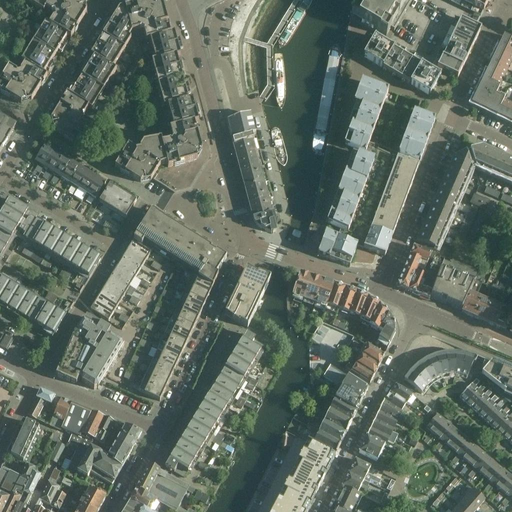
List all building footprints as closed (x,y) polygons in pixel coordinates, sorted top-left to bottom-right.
[(23,0),(23,1),(43,13),(45,9),(50,0),(23,0)] [(50,0),(45,9),(51,13),(54,13),(55,15),(85,8),(84,3),(82,2),(78,0),(50,0)] [(151,1),(141,4),(140,3),(131,6),(131,7),(125,8),(132,33),(140,31),(142,32),(158,3),(153,0),(151,1)] [(360,0),(356,8),(351,16),(359,22),(377,32),(386,37),(390,30),(394,32),(412,0),(360,0)] [(476,0),(473,8),(483,13),(488,3),(489,0),(476,0)] [(170,34),(163,8),(162,6),(158,3),(142,32),(143,33),(146,41),(149,41),(170,34)] [(55,18),(52,19),(49,25),(67,37),(70,39),(74,33),(75,34),(77,29),(76,29),(86,13),(85,8),(55,15),(55,18)] [(99,31),(102,33),(103,30),(105,31),(103,35),(125,49),(131,40),(128,38),(132,33),(125,8),(119,10),(111,23),(109,21),(111,18),(109,17),(99,31)] [(460,20),(455,30),(476,40),(478,36),(481,30),(476,27),(460,20)] [(45,23),(33,43),(55,56),(58,51),(61,54),(67,44),(64,42),(67,37),(49,25),(45,23)] [(455,30),(451,40),(471,50),(474,44),(476,40),(455,30)] [(180,55),(178,50),(182,49),(179,38),(175,39),(174,33),(170,34),(149,41),(155,62),(180,55)] [(96,39),(90,49),(93,51),(90,56),(112,69),(125,49),(103,35),(99,41),(96,39)] [(511,52),(511,40),(504,37),(499,46),(511,52)] [(393,49),(374,38),(368,48),(387,59),(393,49)] [(451,40),(446,50),(467,59),(468,56),(471,50),(451,40)] [(21,62),(24,64),(43,75),(46,70),(48,71),(53,63),(51,61),(55,56),(33,43),(21,62)] [(511,52),(499,46),(495,55),(511,62),(511,60),(511,52)] [(387,59),(368,48),(363,58),(382,69),(387,59)] [(382,69),(391,75),(403,55),(393,49),(387,59),(382,69)] [(462,69),(467,59),(446,50),(441,60),(462,69)] [(180,57),(180,55),(155,62),(151,63),(157,85),(182,79),(180,73),(183,72),(184,76),(186,75),(182,59),(179,59),(180,63),(178,63),(176,58),(180,57)] [(391,75),(401,80),(412,60),(403,55),(391,75)] [(495,55),(491,63),(507,71),(511,62),(495,55)] [(88,58),(79,73),(81,74),(83,71),(85,72),(82,77),(103,91),(116,71),(112,69),(90,56),(93,58),(90,64),(88,63),(90,59),(88,58)] [(410,86),(416,76),(422,66),(412,60),(401,80),(410,86)] [(441,60),(437,70),(436,70),(443,73),(457,80),(462,69),(441,60)] [(503,80),(507,71),(491,63),(487,72),(503,80)] [(43,83),(47,77),(43,75),(24,64),(20,72),(18,72),(26,104),(31,103),(40,87),(41,88),(44,84),(43,83)] [(422,66),(416,76),(435,87),(441,77),(422,66)] [(8,68),(0,81),(0,92),(5,96),(18,104),(20,105),(26,104),(18,72),(16,73),(8,68)] [(487,72),(483,81),(499,88),(503,80),(487,72)] [(429,97),(435,87),(416,76),(410,86),(429,97)] [(75,80),(69,90),(72,92),(70,96),(88,109),(91,111),(103,91),(82,77),(78,83),(75,80)] [(190,95),(188,85),(187,84),(184,85),(182,79),(157,85),(163,108),(167,107),(188,101),(187,96),(190,95)] [(472,106),(490,114),(495,117),(503,100),(495,96),(499,89),(499,88),(483,81),(472,104),(472,106)] [(384,103),(388,93),(388,92),(361,83),(357,93),(384,103)] [(380,114),(384,103),(357,93),(353,104),(356,105),(380,114)] [(73,142),(79,146),(92,124),(85,119),(84,115),(88,109),(70,96),(66,94),(63,100),(62,100),(59,104),(60,105),(51,120),(53,130),(55,132),(64,137),(63,138),(68,141),(72,143),(73,142)] [(194,124),(197,123),(198,123),(196,116),(198,116),(199,119),(202,119),(197,102),(195,102),(196,106),(194,107),(192,100),(188,101),(167,107),(173,128),(169,129),(169,131),(194,124)] [(495,117),(504,121),(511,104),(503,100),(495,117)] [(356,105),(352,115),(376,124),(380,114),(356,105)] [(435,121),(414,114),(413,113),(409,124),(431,132),(435,121)] [(372,134),(376,124),(352,115),(348,125),(351,126),(372,134)] [(250,116),(227,122),(232,141),(255,135),(250,116)] [(0,127),(11,134),(16,127),(0,117),(0,127)] [(167,169),(194,162),(196,161),(202,152),(194,124),(169,131),(171,138),(170,142),(162,144),(167,165),(167,169)] [(427,142),(431,132),(409,124),(406,134),(427,142)] [(351,126),(347,136),(369,144),(372,134),(351,126)] [(0,137),(7,142),(11,134),(0,127),(0,137)] [(423,152),(427,142),(406,134),(402,144),(423,152)] [(232,141),(236,157),(260,151),(255,135),(232,141)] [(365,155),(369,144),(347,136),(343,147),(354,150),(361,153),(365,155)] [(139,150),(136,151),(128,146),(114,168),(120,172),(119,173),(124,175),(128,178),(129,177),(140,184),(150,182),(152,179),(159,167),(167,165),(162,144),(161,140),(144,144),(143,145),(139,150)] [(326,224),(326,225),(329,226),(340,230),(337,239),(346,243),(357,247),(356,248),(363,250),(376,255),(380,257),(384,258),(388,247),(392,237),(394,231),(396,227),(397,223),(399,217),(402,211),(403,207),(405,203),(407,197),(409,190),(411,187),(412,183),(415,176),(418,166),(397,158),(398,155),(383,149),(382,152),(378,151),(379,148),(369,144),(365,155),(361,153),(360,156),(353,153),(349,164),(345,173),(341,184),(337,195),(334,204),(330,213),(326,224)] [(419,163),(423,152),(402,144),(398,155),(419,163)] [(54,152),(46,147),(45,146),(35,163),(44,168),(54,152)] [(511,160),(482,148),(469,153),(452,159),(416,243),(416,244),(415,246),(435,255),(437,252),(472,171),(476,169),(511,185),(511,160)] [(236,157),(236,158),(240,173),(264,167),(260,151),(236,157)] [(63,157),(54,152),(44,168),(53,173),(63,157)] [(71,162),(63,157),(53,173),(61,179),(71,162)] [(79,168),(71,162),(61,179),(69,184),(79,168)] [(240,173),(245,189),(268,183),(264,167),(240,173)] [(88,173),(79,168),(69,184),(78,189),(88,173)] [(97,178),(88,173),(78,189),(87,195),(97,178)] [(105,184),(105,183),(97,178),(87,195),(95,200),(105,184)] [(245,189),(249,205),(272,199),(268,183),(245,189)] [(99,203),(125,220),(136,203),(109,186),(99,203)] [(484,194),(497,200),(499,194),(486,188),(484,194)] [(500,202),(511,206),(511,199),(503,196),(500,202)] [(484,201),(484,202),(474,197),(470,204),(484,211),(488,203),(484,201)] [(249,205),(253,221),(271,216),(271,215),(276,213),(276,212),(272,199),(249,205)] [(0,258),(16,231),(22,235),(25,237),(34,222),(35,222),(39,216),(28,210),(27,212),(14,204),(14,203),(12,201),(11,202),(9,201),(9,202),(7,200),(1,210),(4,211),(0,216),(0,258)] [(477,212),(471,209),(465,222),(471,225),(477,212)] [(226,259),(151,212),(133,242),(151,253),(152,251),(185,271),(192,275),(213,288),(222,268),(221,267),(226,259)] [(253,221),(254,225),(263,231),(272,234),(273,235),(276,234),(275,230),(276,230),(276,226),(276,225),(277,220),(276,213),(271,215),(271,216),(253,221)] [(465,246),(477,251),(491,218),(479,213),(465,246)] [(23,240),(88,279),(88,280),(99,261),(35,222),(34,222),(25,237),(23,240)] [(469,228),(463,226),(458,239),(464,242),(469,228)] [(325,235),(324,239),(317,256),(328,260),(336,239),(325,235)] [(328,260),(338,264),(346,243),(337,239),(336,239),(328,260)] [(133,242),(128,250),(146,261),(151,253),(133,242)] [(338,264),(347,267),(349,268),(356,248),(357,247),(346,243),(338,264)] [(435,257),(414,248),(410,258),(427,265),(431,267),(433,263),(435,257)] [(140,270),(146,261),(128,250),(122,259),(140,270)] [(444,261),(435,257),(433,263),(431,267),(428,275),(419,297),(429,300),(430,297),(439,273),(442,266),(444,261)] [(399,289),(408,292),(418,270),(428,275),(431,267),(427,265),(410,258),(397,285),(399,289)] [(135,279),(140,270),(122,259),(117,267),(135,279)] [(475,271),(464,266),(452,261),(450,264),(444,261),(442,266),(452,270),(449,277),(439,273),(430,297),(431,298),(430,299),(461,311),(462,310),(463,310),(473,286),(463,282),(465,275),(475,279),(478,272),(474,271),(475,271)] [(130,287),(135,279),(117,267),(112,276),(130,287)] [(246,269),(225,315),(239,326),(240,324),(247,329),(270,280),(258,274),(257,276),(246,269)] [(408,292),(413,294),(419,297),(428,275),(418,270),(408,292)] [(463,310),(461,313),(472,318),(480,300),(476,298),(482,285),(487,273),(479,270),(478,272),(475,279),(476,279),(473,286),(463,310)] [(304,302),(312,278),(300,274),(293,296),(293,299),(304,302)] [(192,275),(187,286),(209,296),(213,288),(192,275)] [(124,296),(130,287),(112,276),(106,285),(124,296)] [(304,302),(315,306),(323,282),(312,278),(304,302)] [(65,319),(64,319),(0,279),(0,304),(54,337),(65,319)] [(484,302),(480,300),(472,318),(483,323),(500,282),(498,281),(496,286),(493,285),(491,289),(490,289),(484,302)] [(315,306),(326,310),(334,286),(323,282),(315,306)] [(488,325),(494,328),(501,309),(497,307),(502,294),(497,292),(501,282),(500,282),(483,323),(488,325)] [(119,305),(124,296),(106,285),(101,293),(119,305)] [(205,304),(209,296),(187,286),(183,294),(205,304)] [(328,324),(333,310),(338,312),(345,290),(334,286),(326,310),(322,322),(328,324)] [(338,312),(349,315),(357,293),(345,290),(338,312)] [(113,313),(119,305),(101,293),(96,302),(113,313)] [(349,315),(360,319),(368,298),(357,293),(349,315)] [(201,312),(205,304),(183,294),(179,302),(201,312)] [(360,319),(370,324),(379,306),(379,305),(373,301),(368,298),(360,319)] [(511,314),(511,298),(506,311),(501,309),(494,328),(505,332),(511,314)] [(108,322),(113,313),(96,302),(90,311),(108,322)] [(197,320),(201,312),(179,302),(176,310),(197,320)] [(369,326),(377,331),(379,332),(387,314),(383,309),(379,306),(370,324),(369,326)] [(194,329),(197,320),(176,310),(172,319),(194,329)] [(393,323),(392,321),(391,319),(388,315),(387,314),(379,332),(382,334),(378,341),(388,347),(389,347),(394,336),(395,331),(393,323)] [(190,337),(194,329),(172,319),(168,327),(190,337)] [(98,390),(106,376),(123,348),(99,334),(100,333),(83,323),(76,333),(77,334),(76,334),(75,335),(74,336),(74,337),(74,338),(74,339),(72,338),(55,377),(64,381),(75,386),(79,379),(98,390)] [(186,345),(190,337),(168,327),(164,335),(186,345)] [(13,341),(3,335),(0,340),(0,347),(7,352),(13,341)] [(182,353),(186,345),(164,335),(160,343),(182,353)] [(167,465),(165,468),(168,469),(168,470),(167,470),(168,471),(168,472),(169,472),(170,473),(171,472),(172,472),(172,471),(172,472),(183,478),(186,474),(187,474),(204,446),(211,450),(214,444),(218,447),(223,439),(217,436),(221,430),(216,427),(260,353),(262,349),(263,348),(251,341),(252,340),(252,339),(251,338),(250,337),(249,337),(248,337),(247,338),(245,337),(242,342),(174,453),(169,463),(167,465)] [(178,361),(182,353),(160,343),(157,351),(178,361)] [(378,368),(382,360),(384,357),(383,357),(367,346),(363,344),(357,354),(361,356),(378,368)] [(175,369),(178,361),(157,351),(153,359),(175,369)] [(415,390),(421,395),(426,388),(431,384),(436,380),(442,378),(448,376),(454,376),(461,377),(469,379),(475,359),(465,356),(455,355),(445,355),(435,357),(426,361),(417,367),(410,374),(404,382),(415,390)] [(361,356),(355,366),(373,378),(378,368),(361,356)] [(171,378),(175,369),(153,359),(149,368),(171,378)] [(511,394),(511,370),(494,363),(492,363),(491,364),(490,364),(489,365),(484,363),(481,373),(483,374),(481,376),(505,395),(506,392),(511,394)] [(369,386),(373,378),(355,366),(352,370),(347,367),(345,371),(369,386)] [(362,402),(366,392),(367,391),(330,367),(323,378),(338,387),(362,402)] [(167,386),(171,378),(149,368),(145,376),(167,386)] [(163,394),(164,392),(167,386),(145,376),(142,384),(160,392),(163,394)] [(257,384),(251,380),(246,388),(252,391),(257,384)] [(461,397),(460,399),(466,404),(478,391),(475,388),(479,383),(476,380),(461,397)] [(400,388),(411,395),(412,393),(415,390),(404,382),(402,385),(400,388)] [(163,394),(160,392),(142,384),(138,392),(159,402),(163,394)] [(396,385),(390,393),(406,404),(411,395),(400,388),(396,385)] [(466,404),(472,410),(484,396),(481,394),(485,389),(482,386),(478,391),(466,404)] [(338,387),(332,398),(356,412),(362,402),(338,387)] [(27,417),(49,427),(61,400),(55,397),(40,391),(27,417)] [(472,410),(478,415),(490,402),(487,399),(491,394),(488,392),(484,396),(472,410)] [(400,412),(406,404),(390,393),(384,402),(400,412)] [(495,397),(490,402),(478,415),(484,421),(496,407),(493,405),(498,400),(495,397)] [(332,398),(331,398),(329,402),(334,404),(331,410),(330,412),(351,423),(356,412),(332,398)] [(246,402),(240,399),(235,407),(241,410),(246,402)] [(72,405),(61,400),(49,427),(61,432),(72,405)] [(384,402),(383,403),(379,413),(403,425),(405,420),(400,417),(402,413),(400,412),(384,402)] [(484,421),(490,427),(502,413),(500,410),(504,406),(501,403),(496,407),(484,421)] [(79,407),(72,405),(61,432),(67,434),(74,419),(79,407)] [(80,422),(85,410),(79,407),(74,419),(80,422)] [(507,408),(502,413),(490,427),(496,432),(508,418),(505,416),(509,411),(507,408)] [(74,419),(67,434),(74,435),(71,441),(69,444),(78,448),(79,449),(81,445),(90,449),(90,448),(93,442),(80,437),(92,413),(85,410),(80,422),(74,419)] [(346,433),(351,423),(330,412),(328,416),(325,422),(346,433)] [(105,418),(92,413),(80,437),(93,442),(94,441),(105,418)] [(379,413),(378,415),(374,421),(393,430),(395,426),(401,429),(403,425),(379,413)] [(496,432),(502,438),(511,426),(511,421),(511,420),(511,414),(508,418),(496,432)] [(445,423),(437,416),(426,429),(434,436),(445,423)] [(234,420),(229,417),(224,425),(229,429),(234,420)] [(103,446),(114,422),(105,418),(94,441),(93,442),(90,448),(95,450),(98,443),(103,446)] [(374,421),(370,430),(395,442),(397,437),(391,434),(393,430),(374,421)] [(43,430),(23,422),(18,430),(38,440),(43,430)] [(340,445),(346,434),(346,433),(325,422),(322,428),(310,422),(307,428),(314,431),(340,445)] [(454,430),(445,423),(434,436),(441,442),(435,449),(436,451),(454,430)] [(120,435),(136,443),(138,440),(141,434),(135,432),(124,427),(117,424),(115,428),(122,432),(120,435)] [(511,426),(511,428),(502,438),(508,443),(511,446),(511,426)] [(38,440),(18,430),(14,439),(34,448),(38,440)] [(366,438),(384,447),(385,447),(387,443),(393,446),(395,442),(370,430),(366,438)] [(462,437),(454,430),(436,451),(438,452),(444,445),(451,450),(462,437)] [(314,431),(312,435),(317,438),(316,441),(314,440),(312,444),(314,445),(335,456),(340,445),(314,431)] [(57,443),(59,440),(61,436),(53,433),(50,441),(57,443)] [(131,452),(136,443),(120,435),(116,443),(131,452)] [(470,444),(462,437),(451,450),(457,456),(451,463),(453,465),(470,444)] [(366,438),(358,454),(377,463),(384,447),(366,438)] [(34,448),(14,439),(10,447),(31,457),(34,448)] [(408,448),(414,451),(418,442),(415,440),(415,441),(411,439),(407,447),(408,447),(408,448)] [(126,461),(131,452),(116,443),(111,452),(126,461)] [(278,500),(278,501),(299,511),(306,511),(310,506),(315,496),(317,492),(323,480),(325,475),(326,475),(330,466),(335,456),(314,445),(313,446),(307,443),(302,452),(297,462),(301,464),(292,484),(287,482),(283,491),(278,501),(278,500)] [(58,462),(66,447),(58,444),(51,459),(58,462)] [(478,451),(470,444),(453,465),(455,466),(461,458),(468,464),(478,451)] [(78,448),(69,468),(78,472),(90,449),(81,445),(79,449),(78,448)] [(31,457),(10,447),(6,456),(7,456),(27,465),(31,457)] [(112,486),(122,469),(109,461),(110,458),(108,457),(95,450),(90,448),(90,449),(78,472),(77,473),(88,479),(90,473),(112,486)] [(414,451),(408,448),(404,456),(410,459),(414,451)] [(472,459),(468,464),(474,469),(468,477),(469,478),(487,458),(478,451),(472,459)] [(122,469),(126,461),(111,452),(108,457),(110,458),(109,461),(122,469)] [(495,465),(487,458),(469,478),(471,480),(478,473),(484,478),(495,465)] [(355,461),(352,468),(367,475),(368,472),(370,468),(355,461)] [(503,472),(495,465),(484,478),(491,483),(484,491),(486,492),(503,472)] [(22,475),(3,511),(14,511),(33,474),(35,470),(27,466),(22,475)] [(161,506),(171,511),(192,511),(189,510),(188,511),(182,511),(177,509),(186,492),(188,494),(188,493),(193,495),(195,491),(188,488),(169,478),(148,467),(148,468),(136,491),(161,506)] [(0,511),(3,511),(22,475),(21,475),(20,478),(8,472),(9,471),(3,468),(2,470),(1,469),(0,471),(0,511)] [(352,468),(349,474),(369,484),(370,481),(379,485),(380,481),(367,475),(352,468)] [(511,479),(503,472),(486,492),(488,494),(494,486),(501,492),(511,479)] [(24,511),(34,491),(41,478),(33,474),(14,511),(24,511)] [(349,474),(345,481),(360,488),(368,492),(369,489),(367,488),(369,484),(349,474)] [(511,494),(511,479),(501,492),(507,497),(501,505),(503,506),(511,494)] [(342,488),(344,489),(357,495),(359,491),(360,488),(345,481),(342,488)] [(36,507),(33,511),(39,511),(43,504),(50,507),(59,489),(51,486),(52,484),(48,482),(42,495),(36,507)] [(53,511),(54,510),(58,511),(66,497),(58,493),(60,490),(59,489),(50,507),(48,511),(47,511),(46,511),(53,511)] [(344,489),(341,496),(356,503),(359,497),(357,495),(344,489)] [(92,511),(98,511),(105,500),(106,498),(97,494),(90,490),(87,497),(85,496),(83,500),(92,504),(89,510),(92,511)] [(99,490),(97,494),(106,498),(107,495),(99,490)] [(42,495),(34,491),(24,511),(33,511),(36,507),(42,495)] [(136,491),(131,502),(147,511),(157,511),(161,506),(136,491)] [(477,510),(483,503),(484,502),(472,491),(465,499),(477,510)] [(208,499),(197,493),(194,499),(205,505),(208,499)] [(511,494),(503,506),(504,508),(510,500),(511,501),(511,494)] [(353,509),(356,503),(341,496),(338,502),(353,509)] [(384,505),(386,500),(382,499),(377,496),(375,501),(380,503),(379,503),(384,505)] [(464,511),(475,511),(477,510),(465,499),(458,507),(464,511)] [(83,500),(82,500),(77,510),(79,511),(78,511),(92,511),(89,510),(92,504),(83,500)] [(299,511),(278,501),(271,511),(299,511)] [(147,511),(131,502),(124,511),(147,511)] [(340,511),(351,511),(353,509),(338,502),(335,509),(340,511)]
